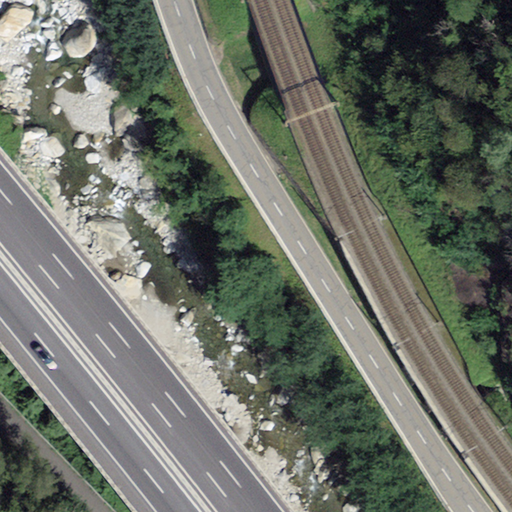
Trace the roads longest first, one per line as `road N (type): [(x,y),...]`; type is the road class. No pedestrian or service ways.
road 1 (primary): [(475,511),(238,148),(173,0)]
road 2 (motorway): [(233,511),(0,222)]
road 3 (motorway): [(0,295),(176,511)]
road 4 (unclassified): [(0,413),(87,511)]
